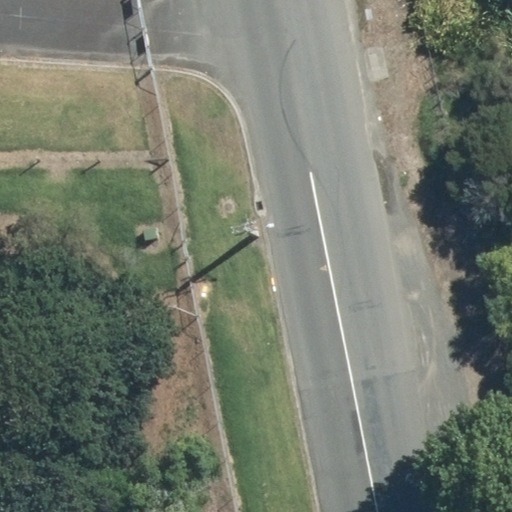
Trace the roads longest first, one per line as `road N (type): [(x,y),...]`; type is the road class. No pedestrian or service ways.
road 1 (tertiary): [(389,511),(293,22)]
road 2 (unclassified): [(293,22),(128,0)]
